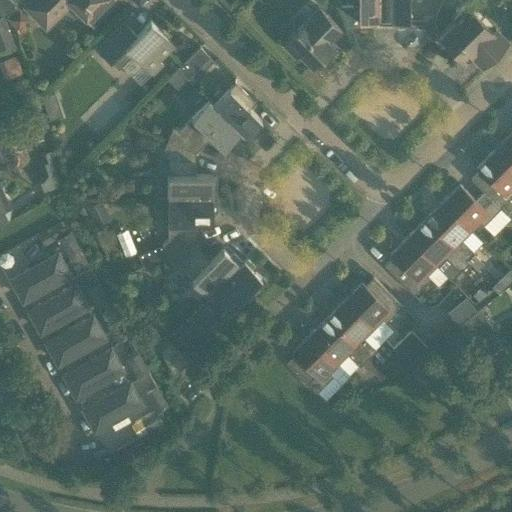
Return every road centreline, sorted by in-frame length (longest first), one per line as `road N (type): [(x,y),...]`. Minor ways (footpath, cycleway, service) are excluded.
road 1 (residential): [(0,296),(78,432),(45,447),(27,441)]
road 2 (residential): [(303,119),(363,60),(402,58),(414,59),(468,112)]
road 3 (residential): [(308,279),(251,224),(250,172),(303,119)]
road 4 (residential): [(184,401),(308,279)]
road 5 (tertiary): [(355,511),(511,440)]
road 6 (residential): [(180,0),(303,119)]
